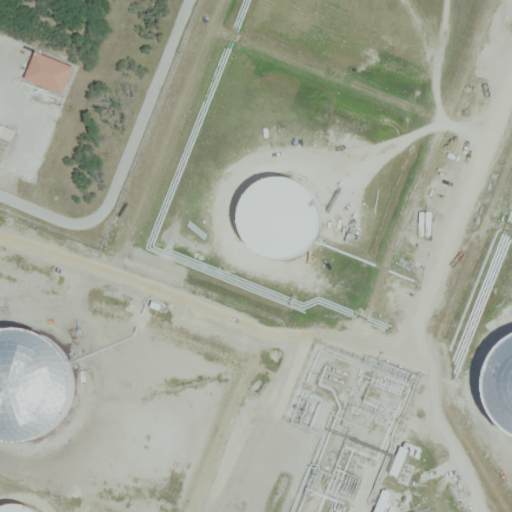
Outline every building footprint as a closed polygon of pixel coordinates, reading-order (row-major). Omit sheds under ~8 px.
[(36,51),(75,67),(63,95),(24,79),(36,51)] [(0,122),(15,129),(11,139),(0,134),(0,122)] [(265,255),(277,258),(291,257),(303,252),(313,243),(319,231),(321,218),(319,205),(313,193),(304,184),(292,179),(279,177),(266,180),(254,187),(246,198),(241,211),(241,224),(245,237),(253,247),(265,255)] [(388,472),(400,444),(404,446),(406,441),(422,448),(418,457),(407,453),(397,477),(388,472)] [(391,494),(392,502),(404,501),(403,492),(391,494)] [(6,511),(38,511),(13,500),(6,511)] [(391,511),(390,505),(403,502),(405,511),(391,511)]
